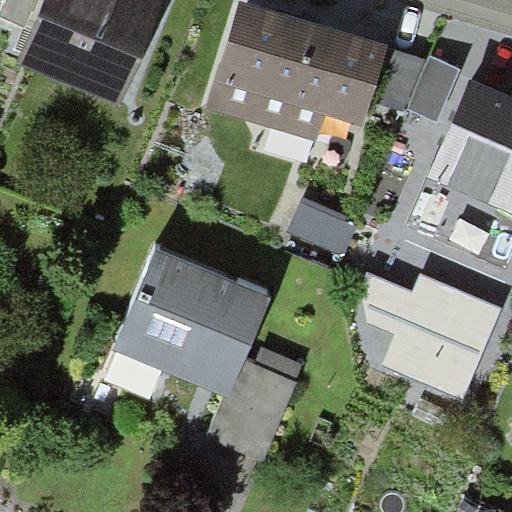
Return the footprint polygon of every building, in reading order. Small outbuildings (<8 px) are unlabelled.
[(2,0),(0,5),(0,8),(30,22),(39,0),(2,0)] [(122,94),(161,0),(39,0),(30,22),(17,55),(122,94)] [(357,115),(383,29),(290,0),(237,0),(206,102),(316,136),(325,105),(357,115)] [(377,96),(408,104),(437,117),(463,61),(432,47),(429,55),(392,44),(377,96)] [(434,158),(511,191),(511,81),(473,65),(434,158)] [(312,191),(295,228),(346,251),(363,214),(312,191)] [(212,432),(264,453),(296,372),(244,352),(275,275),(158,228),(115,336),(232,382),(212,432)] [(369,268),(363,282),(370,315),(396,326),(382,357),(464,392),(504,301),(421,265),(412,287),(369,268)] [(502,511),(458,493),(449,511),(502,511)]
